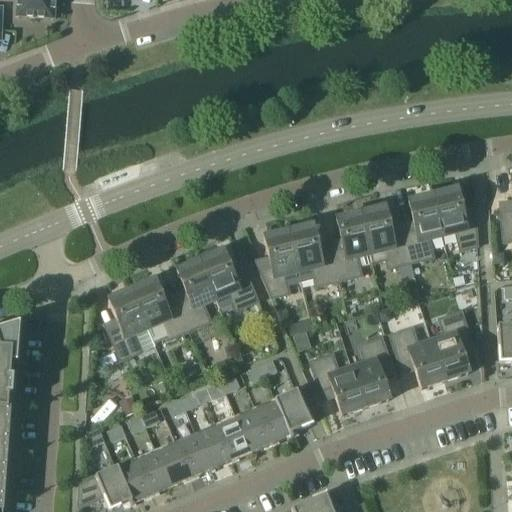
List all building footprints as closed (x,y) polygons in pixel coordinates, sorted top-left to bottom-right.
[(52,22),(53,0),(15,0),(15,19),(52,22)] [(511,183),(510,184),(511,213),(500,213),(499,204),(498,204),(502,246),(511,244),(511,183)] [(476,250),(474,208),(473,208),(474,218),(462,220),(455,192),(431,198),(441,239),(455,236),(459,254),(476,250)] [(428,242),(441,239),(431,198),(407,204),(414,232),(402,236),(410,267),(433,261),(428,242)] [(410,267),(402,236),(390,239),(383,211),(359,216),(369,257),(382,254),(387,272),(410,267)] [(356,260),(369,257),(359,216),(335,222),(342,250),(330,253),(338,285),(361,279),(356,260)] [(338,285),(330,253),(318,257),(311,228),(287,235),(297,275),(310,272),(315,290),(338,285)] [(284,278),(297,275),(287,235),(263,241),(270,269),(259,271),(255,263),(254,263),(271,301),(289,297),(284,278)] [(198,264),(215,302),(227,297),(235,315),(257,305),(241,267),(240,267),(244,276),(232,281),(221,254),(198,264)] [(498,256),(493,256),(493,267),(503,266),(503,261),(498,256)] [(202,308),(215,302),(198,264),(175,274),(187,300),(176,305),(188,335),(210,325),(202,308)] [(188,335),(176,305),(164,310),(153,283),(130,293),(146,332),(159,326),(167,344),(188,335)] [(504,302),(511,301),(511,289),(503,290),(504,302)] [(134,337),(146,332),(130,293),(107,303),(119,329),(106,335),(119,364),(141,355),(134,337)] [(388,312),(378,315),(382,326),(388,323),(390,319),(388,312)] [(427,336),(444,384),(467,376),(458,349),(470,345),(473,354),(474,354),(460,314),(437,322),(443,340),(431,344),(428,335),(427,336)] [(511,327),(496,329),(498,366),(511,364),(511,327)] [(444,384),(427,336),(430,345),(418,349),(411,331),(388,338),(402,378),(399,369),(411,365),(420,392),(444,384)] [(348,362),(364,411),(388,403),(378,376),(390,372),(393,381),(394,380),(381,341),(358,349),(364,367),(351,371),(348,362)] [(0,511),(1,511),(0,511),(1,502),(2,502),(2,498),(1,498),(2,487),(3,483),(2,483),(3,473),(4,469),(3,469),(4,459),(5,455),(4,455),(5,444),(6,444),(6,441),(5,441),(6,430),(7,430),(7,426),(6,426),(7,415),(8,415),(8,411),(2,411),(3,401),(9,401),(9,397),(6,397),(7,386),(10,386),(10,383),(7,382),(9,354),(6,353),(6,354),(0,353),(0,511)] [(364,411),(348,362),(347,362),(350,371),(338,376),(332,357),(309,365),(322,405),(323,404),(320,395),(331,391),(341,419),(364,411)] [(260,369),(264,380),(276,375),(271,364),(260,369)] [(253,385),(264,380),(260,369),(246,375),(248,374),(253,385)] [(220,386),(225,397),(237,392),(232,381),(234,380),(220,386)] [(213,402),(225,397),(220,386),(206,392),(208,391),(213,402)] [(274,403),(290,441),(292,440),(290,436),(309,428),(295,394),(274,403)] [(180,403),(185,414),(197,409),(192,398),(194,397),(180,403)] [(130,402),(119,407),(124,420),(135,415),(130,402)] [(173,419),(185,414),(180,403),(166,409),(168,408),(173,419)] [(289,441),(290,441),(274,403),(273,403),(274,405),(255,413),(270,449),(271,449),(270,447),(288,439),(289,441)] [(270,449),(255,413),(235,422),(250,456),(269,447),(270,449)] [(140,420),(145,431),(157,426),(152,415),(154,414),(140,420)] [(133,436),(145,431),(140,420),(126,426),(128,425),(133,436)] [(230,464),(250,456),(235,422),(215,430),(231,466),(230,464)] [(113,445),(125,440),(120,428),(106,434),(106,435),(108,434),(113,445)] [(230,466),(231,466),(215,430),(195,439),(210,473),(230,464),(230,466)] [(92,450),(104,445),(98,431),(84,437),(84,438),(86,437),(92,450)] [(190,481),(210,473),(195,439),(175,447),(190,483),(191,483),(190,481)] [(190,483),(175,447),(155,456),(170,490),(189,481),(190,483)] [(150,498),(170,490),(155,456),(135,464),(151,500),(150,498)] [(150,500),(151,500),(135,464),(117,472),(116,470),(115,471),(131,509),(132,508),(131,506),(150,498),(150,500)] [(129,509),(131,509),(115,471),(79,486),(77,511),(102,500),(107,511),(111,511),(127,505),(129,509)] [(324,498),(290,511),(329,511),(324,498)]
